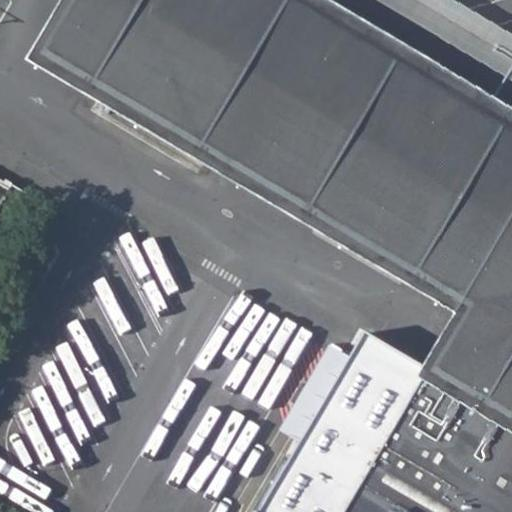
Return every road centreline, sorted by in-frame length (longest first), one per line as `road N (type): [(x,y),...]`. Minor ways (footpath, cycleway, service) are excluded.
road 1 (unknown): [(0,402),(62,285),(113,213)]
road 2 (unknown): [(348,0),(511,96)]
